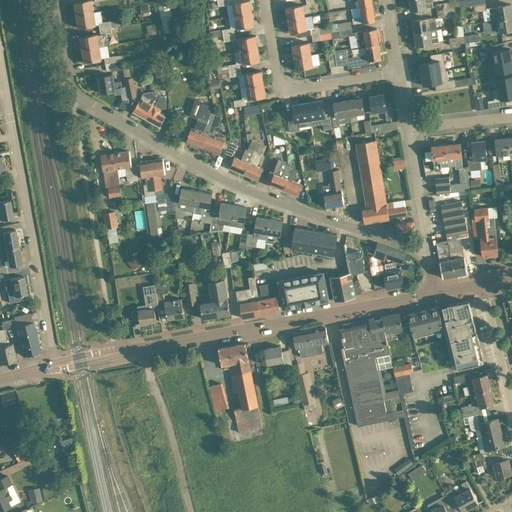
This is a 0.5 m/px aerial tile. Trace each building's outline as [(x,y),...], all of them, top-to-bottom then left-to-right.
[(77,15),(94,12),(91,0),(86,0),(74,2),(75,2),(77,15)] [(247,0),(233,2),(235,15),(252,12),(250,0),(247,0)] [(409,0),(411,10),(428,7),(427,7),(433,6),(432,0),(409,0)] [(445,3),(445,4),(446,9),(459,7),(458,0),(445,3)] [(174,30),(171,3),(159,5),(162,32),(174,30)] [(486,3),(474,5),(475,12),(487,10),(486,3)] [(489,8),(490,13),(491,20),(511,16),(511,7),(511,4),(496,6),(496,7),(489,8)] [(142,13),(150,11),(148,5),(141,6),(142,13)] [(286,7),(288,19),(305,17),(303,5),(286,7)] [(373,5),(360,7),(361,16),(353,18),(354,23),(362,22),(366,22),(376,20),(373,5)] [(461,14),(459,7),(446,9),(447,16),(461,14)] [(79,27),(96,24),(94,12),(77,15),(79,27)] [(237,28),(245,27),(255,25),(252,12),(235,15),(237,28)] [(511,16),(491,20),(493,32),(500,31),(511,29),(511,16)] [(305,17),(288,19),(290,32),(307,29),(305,17)] [(415,32),(437,29),(435,17),(428,18),(428,17),(413,20),(415,32)] [(351,21),(338,23),(339,30),(352,28),(351,21)] [(147,25),(148,35),(158,33),(156,23),(147,25)] [(465,42),(464,36),(463,25),(456,26),(457,37),(449,38),(450,45),(465,42)] [(112,33),(111,26),(100,28),(101,33),(80,36),(80,37),(82,49),(108,45),(107,34),(112,33)] [(353,35),(352,28),(339,30),(331,31),(333,38),(353,35)] [(356,38),(357,37),(358,46),(366,45),(379,43),(377,28),(364,30),(355,32),(356,38)] [(415,32),(417,45),(433,43),(433,42),(439,41),(437,29),(415,32)] [(225,41),(232,40),(235,40),(235,39),(234,33),(224,35),(225,41)] [(320,33),(312,35),(313,41),(321,40),(320,33)] [(479,34),(464,36),(465,42),(480,40),(479,34)] [(246,37),(239,38),(241,51),(258,48),(256,35),(246,37)] [(292,45),(294,57),(311,54),(309,42),(292,45)] [(346,48),(335,50),(337,65),(348,64),(348,67),(371,63),(370,60),(382,58),(379,43),(366,45),(367,52),(368,54),(354,56),(347,57),(346,48)] [(100,47),(108,45),(82,49),(84,61),(84,62),(102,59),(100,47)] [(206,47),(208,58),(215,56),(212,45),(206,47)] [(258,48),(241,51),(243,63),(251,62),(260,60),(258,48)] [(492,51),(494,62),(511,59),(511,58),(510,48),(492,51)] [(335,50),(325,52),(327,60),(329,59),(331,66),(337,65),(335,50)] [(161,53),(152,55),(145,57),(147,64),(162,61),(161,53)] [(124,54),(105,57),(106,63),(125,60),(124,54)] [(313,66),(311,54),(294,57),(296,69),(313,66)] [(439,59),(420,63),(421,74),(446,70),(446,69),(441,70),(439,59)] [(511,59),(494,62),(496,73),(511,70),(511,59)] [(206,63),(208,71),(217,69),(215,61),(206,63)] [(240,69),(239,63),(236,64),(223,66),(217,67),(218,73),(229,71),(240,69)] [(131,67),(123,69),(129,98),(136,97),(131,67)] [(240,69),(229,71),(230,76),(238,75),(240,87),(264,83),(262,70),(244,73),(241,74),(240,69)] [(446,70),(421,74),(423,85),(435,83),(436,90),(449,87),(446,70)] [(113,74),(109,75),(99,76),(101,92),(115,90),(115,88),(122,87),(121,80),(114,82),(113,74)] [(511,74),(497,77),(498,88),(511,85),(511,74)] [(212,88),(221,85),(218,78),(210,81),(212,88)] [(266,96),(264,83),(240,87),(242,99),(234,100),(235,106),(247,104),(246,99),(266,96)] [(508,98),(511,97),(511,85),(498,88),(493,89),(494,99),(488,100),(489,108),(509,105),(508,98)] [(147,119),(161,94),(155,90),(144,92),(138,102),(133,111),(147,119)] [(158,111),(160,108),(167,107),(166,95),(161,95),(161,94),(147,119),(160,126),(166,116),(158,111)] [(385,110),(387,120),(392,119),(392,118),(393,117),(393,116),(391,102),(386,103),(384,94),(370,96),(371,106),(372,112),(385,110)] [(348,100),(352,122),(358,121),(356,114),(364,113),(363,107),(362,97),(348,100)] [(123,99),(119,106),(125,109),(129,102),(123,99)] [(322,100),(308,102),(311,119),(322,117),(324,129),(331,128),(332,134),(335,134),(334,127),(331,106),(324,108),(322,100)] [(331,106),(334,127),(340,126),(339,124),(352,122),(348,100),(334,102),(335,107),(331,108),(331,106)] [(311,119),(308,102),(293,105),(294,113),(287,114),(290,131),(300,129),(299,121),(311,119)] [(192,127),(190,132),(187,142),(204,148),(217,114),(201,108),(197,118),(207,121),(204,131),(192,127)] [(226,139),(215,135),(222,116),(217,114),(204,148),(220,154),(226,139)] [(380,123),(371,125),(370,125),(372,132),(381,130),(398,127),(397,121),(380,123)] [(251,143),(249,149),(254,152),(245,174),(258,180),(263,168),(257,166),(262,155),(266,145),(253,139),(252,133),(247,133),(248,141),(251,143)] [(509,137),(496,138),(498,154),(499,161),(504,160),(503,154),(510,153),(509,137)] [(389,219),(389,217),(386,202),(376,140),(356,143),(367,206),(362,207),(365,223),(389,219)] [(471,141),(472,150),(467,150),(469,170),(481,169),(480,159),(486,159),(486,156),(485,142),(484,142),(484,140),(471,141)] [(224,155),(231,158),(237,144),(229,141),(224,155)] [(446,144),(448,165),(455,165),(456,168),(463,167),(462,157),(462,156),(461,152),(460,142),(446,144)] [(448,165),(446,144),(432,145),(435,170),(442,169),(442,173),(449,172),(448,165)] [(246,148),(242,159),(235,156),(230,167),(245,174),(254,152),(249,149),(246,148)] [(117,169),(118,168),(119,176),(127,175),(128,181),(141,180),(138,165),(132,166),(130,150),(114,153),(117,169)] [(101,155),(103,170),(105,179),(113,177),(114,186),(108,187),(109,197),(110,197),(122,195),(119,176),(118,168),(117,169),(114,153),(101,155)] [(277,172),(277,174),(274,173),(274,175),(270,184),(285,190),(293,168),(287,166),(288,161),(283,159),(275,156),(270,169),(277,172)] [(163,158),(152,160),(158,202),(168,201),(169,207),(175,206),(174,200),(173,192),(163,193),(161,175),(165,174),(163,158)] [(330,158),(315,160),(317,171),(332,169),(330,158)] [(394,160),(395,169),(405,168),(404,159),(394,160)] [(144,185),(151,236),(150,236),(151,244),(163,242),(158,202),(152,160),(140,161),(142,177),(151,176),(151,178),(148,179),(149,184),(144,185)] [(499,164),(493,164),(496,191),(505,190),(503,177),(501,178),(499,164)] [(293,168),(285,190),(298,195),(303,183),(294,180),(298,170),(293,168)] [(344,205),(342,195),(342,190),(341,190),(338,170),(329,171),(332,191),(324,192),(327,208),(344,205)] [(451,192),(450,183),(450,176),(435,177),(437,194),(451,192)] [(470,189),(469,181),(460,182),(450,183),(451,192),(470,189)] [(185,210),(193,211),(197,190),(182,187),(180,201),(174,200),(175,206),(176,217),(184,218),(185,210)] [(200,221),(212,223),(214,212),(208,211),(209,207),(210,207),(212,192),(197,190),(193,211),(193,213),(201,214),(200,221)] [(507,197),(496,197),(498,219),(509,218),(507,197)] [(0,201),(0,213),(1,219),(13,217),(10,199),(0,201)] [(440,261),(441,265),(443,277),(468,273),(464,256),(461,238),(468,232),(461,200),(450,202),(447,203),(441,205),(448,239),(436,242),(440,261)] [(395,207),(394,201),(386,202),(389,217),(397,215),(397,221),(396,221),(398,235),(416,232),(414,218),(408,219),(406,205),(395,207)] [(212,223),(210,230),(217,229),(218,230),(224,230),(225,224),(231,225),(234,204),(222,202),(220,213),(214,212),(212,223)] [(239,249),(246,247),(248,233),(250,221),(244,220),(247,207),(234,204),(231,225),(243,227),(239,249)] [(497,245),(495,217),(490,217),(488,207),(475,208),(476,219),(472,219),(474,232),(480,231),(482,255),(484,255),(484,256),(499,255),(497,245)] [(134,211),(136,230),(145,230),(144,210),(134,211)] [(116,212),(104,214),(106,229),(108,228),(110,243),(119,241),(116,227),(118,227),(116,212)] [(258,238),(267,239),(270,219),(257,216),(254,234),(248,233),(246,247),(252,248),(252,245),(257,246),(258,238)] [(283,221),(270,219),(267,239),(266,242),(273,243),(274,240),(279,241),(280,236),(283,221)] [(293,239),(290,238),(291,247),(334,255),(337,234),(295,227),(293,239)] [(15,229),(3,231),(6,248),(18,246),(15,229)] [(292,252),(291,247),(290,238),(289,238),(290,240),(283,241),(285,253),(292,252)] [(343,243),(345,253),(355,250),(352,240),(343,243)] [(378,242),(374,253),(373,255),(384,259),(385,257),(397,261),(385,264),(385,272),(384,272),(387,288),(404,285),(401,268),(403,263),(407,252),(378,242)] [(222,254),(219,243),(212,244),(214,256),(222,254)] [(0,249),(0,250),(2,261),(8,260),(9,266),(21,264),(18,246),(6,248),(0,249)] [(237,250),(230,251),(232,262),(239,261),(237,250)] [(364,270),(360,250),(346,253),(350,272),(349,272),(330,276),(330,278),(331,278),(335,299),(335,300),(336,299),(355,295),(355,296),(356,295),(356,294),(355,294),(355,293),(361,292),(362,292),(359,279),(353,281),(351,273),(364,270)] [(222,252),(225,268),(233,267),(230,251),(222,252)] [(135,269),(143,262),(136,254),(128,262),(135,269)] [(11,278),(12,278),(9,278),(8,272),(0,273),(0,280),(4,280),(6,291),(14,290),(15,295),(27,293),(23,275),(11,278)] [(329,299),(323,272),(278,280),(284,308),(302,304),(302,305),(311,303),(310,303),(329,299)] [(219,315),(230,314),(228,298),(224,279),(216,280),(219,300),(216,301),(217,307),(218,307),(219,315)] [(216,280),(209,281),(212,301),(208,302),(211,317),(219,315),(218,307),(217,307),(216,301),(219,300),(216,280)] [(262,298),(259,299),(261,314),(262,314),(261,314),(280,310),(279,305),(280,305),(275,282),(260,285),(262,298)] [(189,305),(197,304),(194,283),(185,284),(189,305)] [(144,293),(156,291),(155,284),(143,285),(144,293)] [(156,287),(157,292),(159,306),(166,305),(168,319),(184,316),(182,298),(165,301),(163,293),(168,292),(167,285),(156,287)] [(259,299),(256,287),(250,288),(236,290),(238,304),(240,303),(243,318),(261,314),(259,299)] [(146,304),(138,306),(140,323),(157,320),(155,308),(159,308),(159,306),(157,292),(145,294),(146,303),(146,304)] [(511,298),(508,299),(509,300),(503,301),(508,321),(511,319),(511,334),(511,338),(511,298)] [(442,306),(458,369),(484,362),(469,301),(464,302),(464,301),(447,304),(448,305),(442,306)] [(445,330),(439,307),(439,305),(408,313),(414,338),(445,330)] [(40,351),(30,312),(14,317),(23,355),(40,351)] [(387,335),(394,367),(404,364),(399,341),(394,342),(392,331),(403,328),(402,322),(400,312),(382,316),(382,318),(386,335),(387,335)] [(359,425),(404,416),(403,409),(396,410),(392,390),(383,393),(378,370),(394,367),(387,335),(386,335),(382,318),(374,320),(374,318),(369,318),(369,317),(350,321),(350,322),(343,324),(344,328),(341,329),(344,346),(342,347),(344,357),(352,392),(359,425)] [(326,327),(293,333),(296,348),(299,347),(301,357),(323,352),(321,343),(328,342),(334,367),(337,366),(331,341),(329,341),(326,327)] [(8,344),(4,328),(0,329),(0,363),(16,359),(12,343),(8,344)] [(236,373),(231,374),(234,392),(239,391),(242,408),(235,409),(239,432),(262,427),(246,342),(232,345),(236,373)] [(236,373),(232,345),(219,348),(222,364),(223,364),(224,369),(229,368),(231,374),(236,373)] [(281,345),(265,349),(268,363),(279,361),(280,367),(292,365),(289,349),(282,350),(281,345)] [(294,364),(303,405),(317,401),(310,372),(306,373),(303,362),(302,362),(294,364)] [(404,364),(394,367),(396,375),(409,372),(413,371),(411,363),(404,365),(404,364)] [(396,375),(397,381),(411,378),(410,372),(396,375)] [(471,394),(491,388),(487,374),(468,379),(467,373),(457,375),(454,376),(456,383),(467,380),(469,387),(471,394)] [(412,384),(411,378),(397,381),(398,387),(412,384)] [(223,383),(209,386),(215,411),(229,407),(223,383)] [(412,384),(398,387),(400,394),(404,393),(414,390),(412,384)] [(457,412),(459,418),(477,414),(476,408),(494,403),(491,388),(471,394),(472,401),(473,402),(468,403),(469,404),(470,409),(463,411),(457,412)] [(0,393),(0,394),(3,405),(17,402),(14,390),(0,393)] [(289,404),(288,396),(274,399),(275,406),(289,404)] [(333,400),(337,408),(344,405),(340,396),(333,400)] [(498,417),(479,422),(479,420),(477,414),(459,418),(459,421),(461,423),(466,422),(466,423),(469,422),(471,428),(472,429),(475,430),(481,429),(481,428),(484,428),(485,435),(501,431),(498,417)] [(473,455),(475,460),(489,457),(487,449),(505,444),(501,431),(485,435),(477,437),(481,453),(473,455)] [(73,436),(61,439),(63,451),(76,448),(73,436)] [(23,441),(11,446),(17,459),(29,454),(23,441)] [(489,457),(475,460),(476,466),(484,464),(485,467),(489,466),(491,474),(497,473),(497,476),(511,473),(508,458),(504,459),(502,453),(489,457)] [(414,463),(410,458),(394,469),(398,474),(414,463)] [(320,465),(322,474),(328,472),(326,463),(320,465)] [(419,466),(423,473),(427,471),(422,464),(419,466)] [(0,510),(10,505),(8,500),(11,498),(6,486),(12,483),(8,475),(0,478),(0,510)] [(395,483),(399,489),(405,486),(401,479),(395,483)] [(452,488),(451,489),(449,484),(444,487),(449,499),(454,507),(459,504),(463,511),(479,503),(467,480),(462,483),(465,490),(456,496),(452,488)] [(39,487),(28,490),(31,502),(42,500),(39,487)] [(438,508),(431,511),(450,511),(455,510),(454,507),(449,499),(444,487),(445,490),(441,492),(443,496),(434,501),(438,508)]
